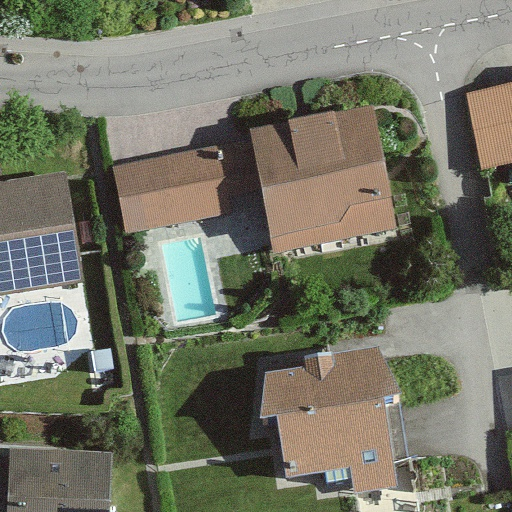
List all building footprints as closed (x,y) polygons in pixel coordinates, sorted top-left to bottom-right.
[(511,92),(461,102),(475,181),(511,173),(511,92)] [(380,239),(355,120),(235,146),(236,151),(107,178),(118,230),(247,203),(260,264),(380,239)] [(51,182),(0,190),(0,296),(68,285),(51,182)] [(365,416),(382,414),(365,361),(290,368),(292,382),(252,385),(242,432),(261,430),(269,485),(339,476),(343,502),(379,495),(365,416)] [(0,511),(95,511),(100,464),(0,455),(0,460),(0,511)]
